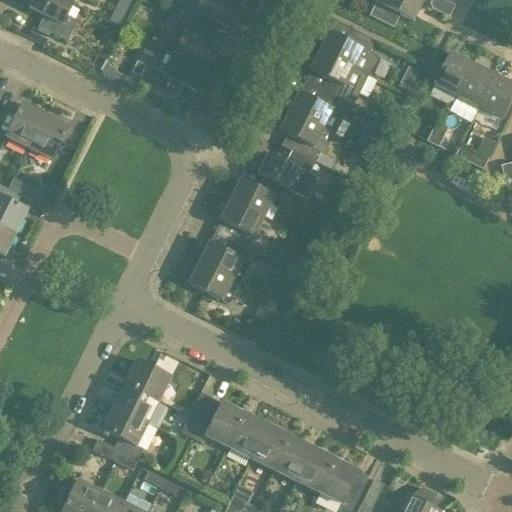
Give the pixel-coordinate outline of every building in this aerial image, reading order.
[(42,30),(66,43),(75,24),(71,19),(66,17),(72,5),(61,0),(33,0),(28,10),(47,20),(42,30)] [(122,26),(131,0),(117,0),(110,21),(122,26)] [(239,10),(218,0),(201,0),(194,14),(181,6),(176,17),(175,18),(204,32),(209,21),(228,31),(239,10)] [(218,0),(239,10),(243,0),(218,0)] [(413,23),(413,22),(424,0),(383,0),(380,7),(375,4),(369,17),(393,29),(399,16),(413,23)] [(431,0),(430,5),(431,10),(438,14),(444,2),(440,0),(431,0)] [(448,19),(455,7),(444,2),(438,14),(448,19)] [(173,56),(207,73),(217,52),(198,43),(204,32),(175,18),(176,17),(170,14),(164,26),(170,34),(168,38),(179,44),(173,56)] [(319,53),(352,69),(370,78),(377,63),(375,57),(370,54),(375,42),(351,31),(346,42),(329,33),(319,53)] [(137,63),(131,74),(140,78),(143,89),(167,101),(177,97),(182,87),(196,94),(207,73),(173,56),(161,50),(159,53),(158,53),(153,64),(156,65),(153,71),(137,63)] [(352,69),(319,53),(310,73),(326,81),(321,91),(353,107),(368,78),(370,79),(370,78),(352,69)] [(448,54),(432,87),(456,98),(472,66),(448,54)] [(472,66),(456,98),(478,110),(494,77),(472,66)] [(396,91),(409,97),(416,83),(403,77),(396,91)] [(502,122),(511,100),(511,86),(494,77),(478,110),(479,110),(473,123),(494,134),(500,121),(502,122)] [(289,114),(322,131),(333,136),(335,137),(342,122),(345,123),(353,107),(321,91),(315,103),(299,94),(289,114)] [(21,105),(5,138),(28,150),(45,117),(21,105)] [(322,131),(289,114),(279,133),(296,142),(291,153),(314,165),(319,154),(324,156),(333,136),(322,131)] [(51,161),(68,128),(45,117),(28,150),(51,161)] [(447,130),(436,124),(431,134),(443,140),(447,130)] [(426,143),(438,149),(443,140),(431,134),(426,143)] [(484,143),(477,156),(460,147),(454,157),(482,172),(488,161),(494,148),(484,143)] [(269,155),(258,177),(263,179),(286,191),(291,193),(297,180),(305,184),(314,165),(291,153),(285,164),(269,155)] [(511,164),(500,167),(506,192),(511,190),(511,164)] [(231,201),(264,218),(270,206),(277,209),(286,191),(263,179),(258,190),(241,181),(231,201)] [(8,191),(31,203),(37,192),(13,180),(8,191)] [(26,212),(0,198),(0,227),(14,235),(26,212)] [(264,218),(231,201),(220,222),(237,231),(232,242),(255,253),(264,236),(257,233),(264,218)] [(0,257),(2,258),(14,235),(0,227),(0,257)] [(232,282),(239,285),(255,253),(232,242),(226,253),(209,245),(199,265),(232,282)] [(285,254),(279,265),(292,272),(298,261),(285,254)] [(239,285),(232,282),(199,265),(189,286),(221,303),(228,290),(235,293),(239,285)] [(264,298),(277,304),(282,293),(270,287),(264,298)] [(265,298),(255,318),(254,319),(267,325),(277,305),(265,298)] [(170,379),(137,363),(126,386),(158,403),(170,379)] [(158,403),(126,386),(114,409),(147,425),(158,403)] [(211,400),(201,395),(189,418),(200,424),(203,417),(211,400)] [(202,445),(205,438),(228,449),(244,417),(221,405),(213,422),(203,417),(200,424),(191,440),(202,445)] [(142,451),(135,448),(147,425),(114,409),(102,432),(119,440),(114,449),(121,453),(137,461),(142,451)] [(251,461),(267,428),(244,417),(228,449),(251,461)] [(200,424),(189,418),(181,435),(191,440),(200,424)] [(273,472),(289,439),(267,428),(251,461),(273,472)] [(295,483),(312,450),(289,439),(273,472),(295,483)] [(98,441),(92,452),(115,463),(121,453),(114,449),(98,441)] [(312,450),(295,483),(318,494),(335,462),(312,450)] [(121,453),(115,463),(132,472),(137,461),(121,453)] [(335,462),(318,494),(341,506),(338,511),(351,511),(360,495),(350,490),(358,473),(335,462)] [(148,473),(143,481),(159,489),(163,481),(148,473)] [(176,497),(180,489),(163,481),(159,489),(176,497)] [(383,487),(373,482),(362,504),(372,509),(383,487)] [(77,483),(62,511),(91,511),(100,494),(77,483)] [(422,490),(408,498),(400,511),(435,511),(429,509),(436,496),(422,490)] [(119,511),(123,506),(100,494),(91,511),(119,511)] [(232,497),(224,511),(243,511),(247,504),(232,497)]
